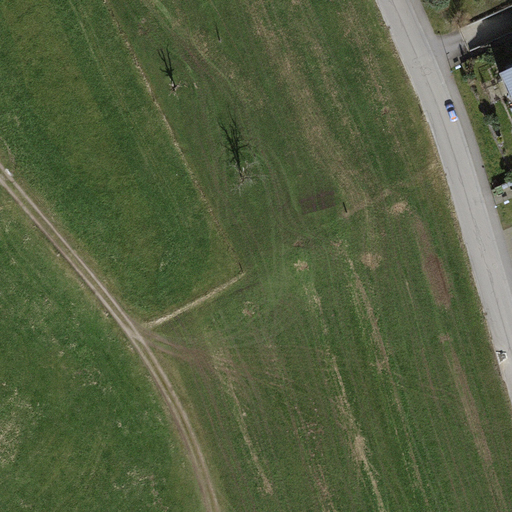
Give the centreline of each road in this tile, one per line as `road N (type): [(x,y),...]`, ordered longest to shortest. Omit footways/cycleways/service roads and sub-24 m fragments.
road 1 (track): [(0,175),(86,277),(178,412),(215,511)]
road 2 (residential): [(399,0),(456,135),(511,334)]
